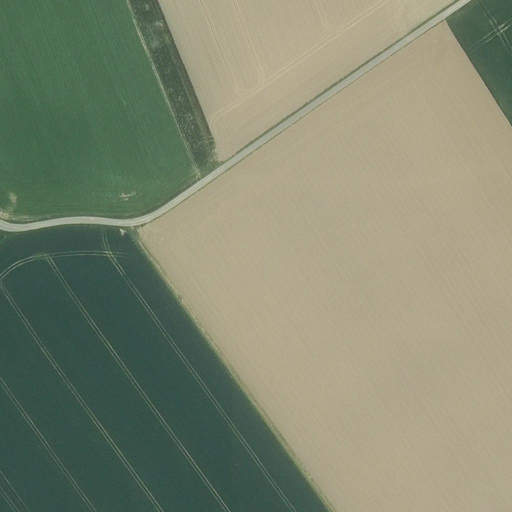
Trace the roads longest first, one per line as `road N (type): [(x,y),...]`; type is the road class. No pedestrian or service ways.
road 1 (unclassified): [(466,0),(149,219),(0,225)]
road 2 (track): [(130,224),(332,511)]
